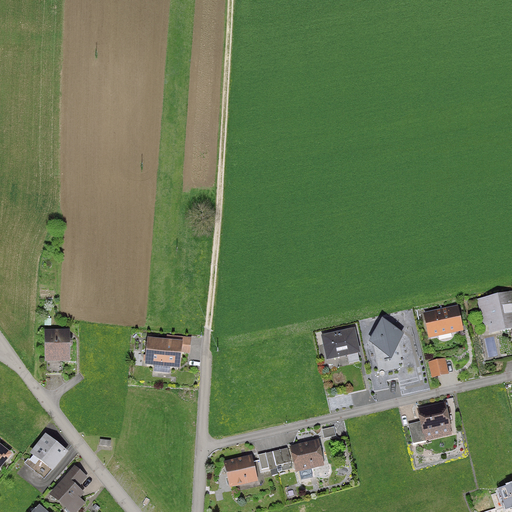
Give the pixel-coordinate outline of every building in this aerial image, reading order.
[(511,326),(511,294),(511,293),(480,301),(488,332),(511,326)] [(457,308),(427,314),(431,335),(462,329),(457,308)] [(405,334),(384,321),(371,342),(392,355),(405,334)] [(354,330),(324,337),(329,358),(359,352),(354,330)] [(68,331),(46,332),(46,360),(69,360),(68,331)] [(182,343),(149,339),(147,364),(179,367),(182,343)] [(444,358),(429,362),(432,377),(448,374),(444,358)] [(445,407),(421,413),(425,430),(449,424),(445,407)] [(421,421),(409,424),(414,444),(426,440),(421,421)] [(334,427),(322,429),(324,437),(336,435),(334,427)] [(66,452),(46,436),(33,453),(53,469),(66,452)] [(322,461),(317,441),(293,448),(298,467),(322,461)] [(0,466),(10,455),(0,446),(0,466)] [(287,448),(280,449),(284,464),(291,462),(287,448)] [(280,449),(273,451),(276,466),(284,464),(280,449)] [(273,451),(265,453),(269,467),(269,469),(276,468),(276,466),(273,451)] [(262,469),(269,467),(265,453),(258,455),(262,469)] [(250,457),(226,463),(232,485),(256,479),(250,457)] [(84,476),(75,468),(51,495),(70,511),(75,511),(83,503),(77,498),(81,493),(74,487),(84,476)] [(511,506),(511,486),(500,490),(506,508),(511,506)]
